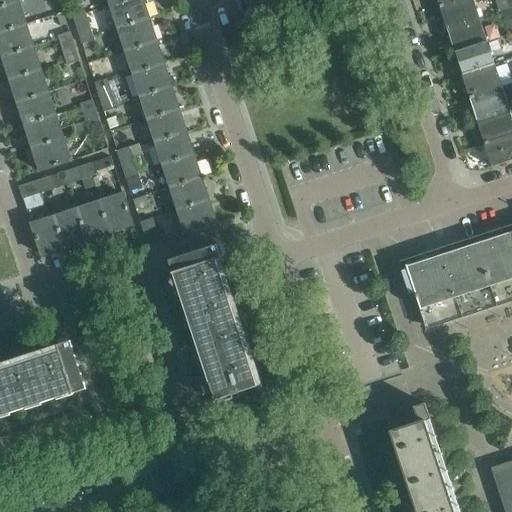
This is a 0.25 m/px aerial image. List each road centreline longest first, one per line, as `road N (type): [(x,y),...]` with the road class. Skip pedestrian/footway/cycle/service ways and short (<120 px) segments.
road 1 (residential): [(212,473),(140,274),(120,269),(49,289),(29,269),(0,190)]
road 2 (residential): [(279,256),(189,1)]
road 3 (residential): [(456,202),(384,0)]
road 4 (residential): [(279,256),(456,202)]
road 5 (residential): [(330,429),(279,256)]
road 6 (residential): [(85,511),(212,473)]
road 7 (residential): [(212,473),(330,429)]
